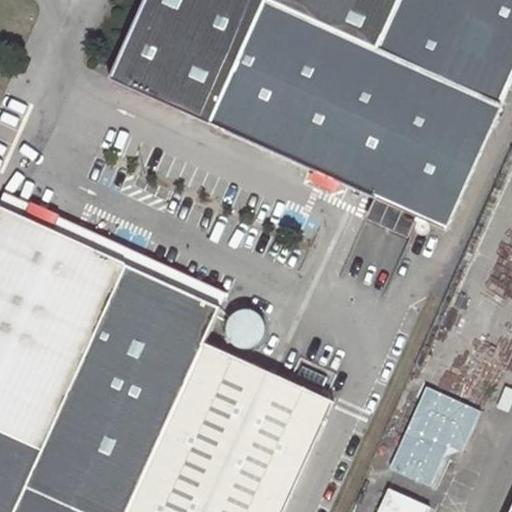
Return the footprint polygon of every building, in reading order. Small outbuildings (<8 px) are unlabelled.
[(445,229),(511,81),(511,0),(147,0),(110,82),(445,229)] [(220,310),(1,205),(0,206),(0,511),(281,511),(331,405),(204,345),(220,310)] [(239,353),(246,355),(249,355),(256,353),(261,349),(267,340),(268,333),(266,324),(261,318),(256,314),(249,312),(246,312),(243,312),(236,315),(231,319),(227,325),(225,335),(227,342),(228,345),(233,350),(239,353)] [(393,470),(435,485),(449,445),(466,451),(482,406),(423,386),(393,470)] [(432,511),(437,503),(396,483),(381,511),(432,511)]
